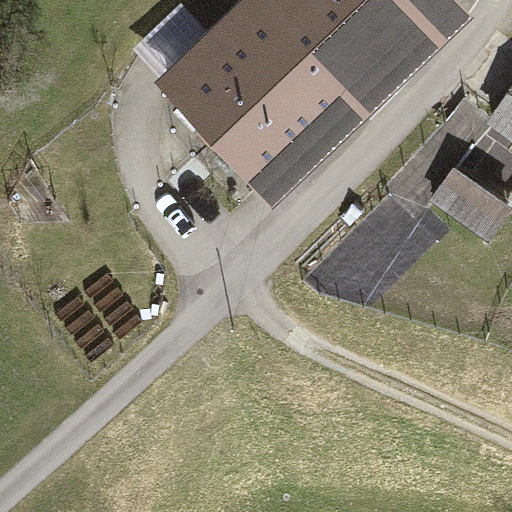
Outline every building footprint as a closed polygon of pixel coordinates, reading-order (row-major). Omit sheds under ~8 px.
[(288,0),(244,0),(218,25),(338,148),(352,135),(387,101),(288,0)] [(381,0),(288,0),(387,101),(422,67),(435,54),(381,0)] [(474,16),(458,0),(381,0),(435,54),(449,40),(474,16)] [(282,202),(338,148),(218,25),(162,80),(248,167),(282,202)] [(511,90),(491,123),(511,137),(511,90)] [(511,214),(453,174),(433,203),(492,244),(511,214)]
